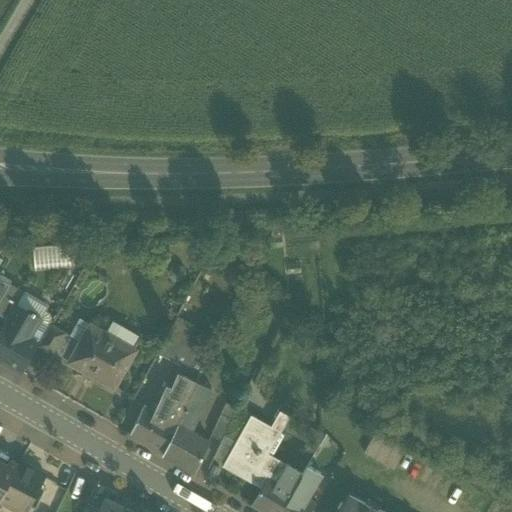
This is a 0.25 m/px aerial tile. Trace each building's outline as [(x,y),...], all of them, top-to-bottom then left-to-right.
[(34,266),(64,264),(63,244),(33,246),(34,266)] [(0,299),(9,285),(0,280),(0,299)] [(15,305),(23,294),(9,285),(0,299),(0,315),(6,319),(15,305)] [(0,330),(0,360),(20,373),(36,346),(39,346),(51,325),(47,323),(50,319),(48,314),(44,311),(47,308),(23,294),(15,305),(6,319),(0,330)] [(68,363),(114,388),(135,351),(89,324),(80,342),(68,363)] [(53,354),(64,333),(51,325),(39,346),(53,354)] [(183,375),(197,382),(211,352),(170,331),(157,354),(186,368),(183,375)] [(68,363),(80,342),(64,333),(53,354),(68,363)] [(163,454),(197,382),(183,375),(177,372),(171,388),(166,385),(154,411),(144,405),(129,435),(163,454)] [(176,462),(191,432),(211,389),(197,382),(163,454),(176,462)] [(210,436),(222,441),(224,436),(237,409),(226,403),(210,436)] [(252,505),(263,511),(283,511),(294,493),(293,492),(303,474),(270,456),(282,436),(278,431),(250,416),(236,443),(224,464),(222,467),(262,488),(252,505)] [(191,432),(176,462),(194,472),(209,442),(191,432)] [(393,470),(405,450),(383,438),(375,433),(363,453),(393,470)] [(213,459),(224,464),(236,443),(224,436),(222,441),(213,459)] [(0,498),(17,465),(5,459),(8,454),(0,449),(0,498)] [(19,462),(17,465),(0,498),(0,500),(21,511),(26,511),(45,476),(19,462)] [(283,511),(310,511),(315,505),(305,499),(319,474),(307,467),(303,474),(293,492),(294,493),(283,511)] [(382,511),(378,509),(377,511),(348,495),(338,511),(382,511)] [(133,511),(134,510),(104,496),(99,509),(97,511),(133,511)] [(97,511),(99,509),(87,503),(82,511),(97,511)]
